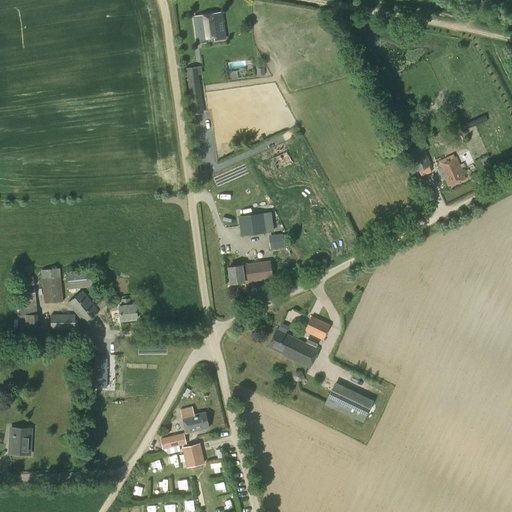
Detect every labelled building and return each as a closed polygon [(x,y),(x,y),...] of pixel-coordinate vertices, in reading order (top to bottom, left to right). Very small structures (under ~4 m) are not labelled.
[(197,43),(226,39),(222,12),(193,16),(197,43)] [(194,67),(187,68),(192,109),(197,108),(197,103),(199,103),(194,67)] [(417,172),(431,165),(420,141),(406,147),(417,172)] [(475,163),(469,150),(459,155),(465,168),(475,163)] [(439,164),(438,164),(448,187),(466,178),(462,168),(460,165),(456,156),(450,159),(449,156),(438,161),(439,164)] [(263,213),(238,216),(241,235),(265,232),(263,213)] [(282,234),(270,235),(272,249),(284,247),(282,234)] [(230,283),(272,277),(270,261),(228,267),(230,283)] [(44,303),(63,301),(60,268),(41,270),(44,303)] [(69,289),(93,287),(91,270),(67,272),(69,289)] [(17,288),(34,287),(33,277),(16,278),(17,288)] [(35,288),(17,289),(17,298),(20,298),(36,297),(35,288)] [(83,323),(99,311),(83,290),(67,303),(83,323)] [(21,306),(19,306),(20,315),(37,313),(36,297),(20,298),(21,306)] [(130,304),(129,298),(122,299),(123,305),(119,305),(121,319),(137,317),(135,304),(130,304)] [(51,330),(75,329),(75,314),(51,314),(51,330)] [(323,339),(330,325),(311,316),(304,330),(323,339)] [(309,335),(306,343),(276,329),(268,346),(284,354),(284,355),(309,367),(318,348),(316,347),(319,340),(309,335)] [(105,350),(97,351),(99,379),(107,378),(105,350)] [(295,371),(292,377),(296,382),(302,381),(304,376),(301,370),(295,371)] [(362,421),(372,401),(334,383),(324,404),(362,421)] [(194,414),(192,406),(180,409),(186,432),(209,427),(205,412),(194,414)] [(29,453),(31,428),(22,428),(22,430),(14,430),(13,443),(10,442),(9,452),(29,453)] [(163,448),(186,442),(184,432),(160,438),(163,448)] [(192,466),(205,463),(200,443),(182,447),(185,459),(190,458),(192,466)] [(167,491),(166,482),(158,483),(158,492),(167,491)] [(225,482),(214,485),(217,495),(228,491),(225,482)] [(135,486),(135,495),(143,495),(143,486),(135,486)] [(185,511),(193,510),(192,500),(184,501),(185,511)]
